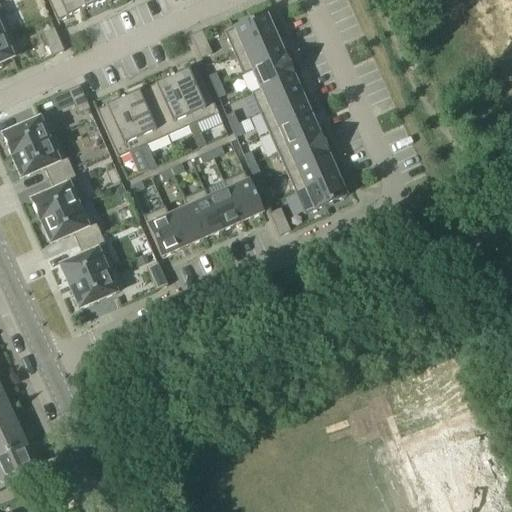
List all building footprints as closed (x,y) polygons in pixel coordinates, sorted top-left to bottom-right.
[(76,0),(46,0),(56,24),(77,15),(82,12),(76,0)] [(76,0),(82,12),(108,1),(107,0),(76,0)] [(0,39),(11,35),(0,9),(0,39)] [(224,35),(233,57),(253,48),(275,38),(265,17),(224,35)] [(63,54),(53,31),(42,36),(52,59),(63,54)] [(201,34),(201,33),(190,38),(190,39),(200,61),(211,56),(201,34)] [(11,35),(0,39),(0,69),(1,69),(0,66),(0,65),(21,56),(11,35)] [(233,57),(242,76),(283,58),(275,38),(253,48),(233,57)] [(242,76),(242,77),(251,74),(259,92),(250,95),(251,96),(270,88),(292,78),(283,58),(242,76)] [(192,128),(196,126),(217,116),(196,68),(176,77),(170,79),(192,128)] [(215,76),(208,79),(212,90),(220,86),(215,76)] [(251,96),(260,116),(278,108),(301,98),(292,78),(270,88),(251,96)] [(193,140),(200,137),(196,126),(192,128),(170,79),(146,90),(167,138),(188,129),(193,140)] [(220,86),(212,90),(217,100),(225,97),(220,86)] [(78,116),(89,111),(79,88),(67,93),(78,116)] [(167,138),(146,90),(121,101),(142,149),(146,148),(158,142),(167,138)] [(260,116),(268,136),(287,127),(309,118),(301,98),(278,108),(260,116)] [(142,149),(121,101),(96,112),(117,161),(139,151),(143,162),(151,158),(146,148),(142,149)] [(225,118),(230,129),(237,126),(232,115),(225,118)] [(11,160),(57,139),(48,117),(2,138),(11,160)] [(268,136),(277,156),(296,147),(318,137),(309,118),(287,127),(268,136)] [(237,126),(230,129),(235,140),(242,137),(237,126)] [(193,140),(197,151),(205,148),(200,137),(193,140)] [(277,156),(286,175),(304,167),(327,157),(318,137),(296,147),(277,156)] [(57,139),(11,160),(21,181),(44,171),(48,182),(72,172),(57,139)] [(212,161),(223,157),(220,149),(209,154),(212,161)] [(212,161),(209,154),(198,159),(202,166),(212,161)] [(247,169),(255,165),(250,155),(243,158),(247,169)] [(327,157),(304,167),(286,175),(294,195),(314,186),(336,177),(327,157)] [(151,158),(143,162),(148,173),(156,169),(151,158)] [(255,165),(247,169),(252,179),(259,176),(255,165)] [(170,171),(173,179),(184,174),(181,167),(170,171)] [(173,179),(170,171),(159,176),(162,184),(173,179)] [(72,172),(48,182),(53,193),(31,203),(40,225),(86,204),(72,172)] [(223,183),(241,225),(261,216),(243,175),(223,183)] [(336,177),(314,186),(294,195),(304,217),(345,198),(336,177)] [(203,192),(210,210),(221,234),(241,225),(223,183),(222,184),(225,193),(207,201),(204,192),(203,192)] [(129,189),(133,197),(144,192),(141,184),(129,189)] [(117,203),(126,199),(122,189),(113,193),(117,203)] [(183,201),(187,209),(202,242),(221,234),(210,210),(203,192),(184,201),(183,201)] [(267,194),(260,197),(265,208),(272,205),(267,194)] [(163,210),(164,213),(167,218),(181,251),(202,242),(187,209),(183,201),(182,201),(186,210),(168,218),(164,209),(163,210)] [(86,205),(86,204),(40,225),(50,246),(72,236),(77,247),(100,237),(95,225),(86,229),(78,209),(86,205)] [(143,219),(161,260),(181,251),(167,218),(164,213),(163,210),(143,219)] [(280,211),(268,216),(278,239),(290,234),(280,211)] [(100,237),(77,247),(82,259),(59,269),(69,290),(115,270),(100,237)] [(144,258),(135,262),(138,269),(148,266),(144,258)] [(166,289),(156,265),(145,270),(155,294),(166,289)] [(115,270),(69,290),(79,312),(116,296),(106,275),(115,271),(115,270)] [(3,402),(0,402),(0,430),(13,424),(3,402)] [(13,424),(0,430),(0,458),(24,447),(13,424)] [(35,472),(24,447),(0,458),(0,485),(1,488),(4,486),(7,493),(26,485),(23,478),(35,472)]
